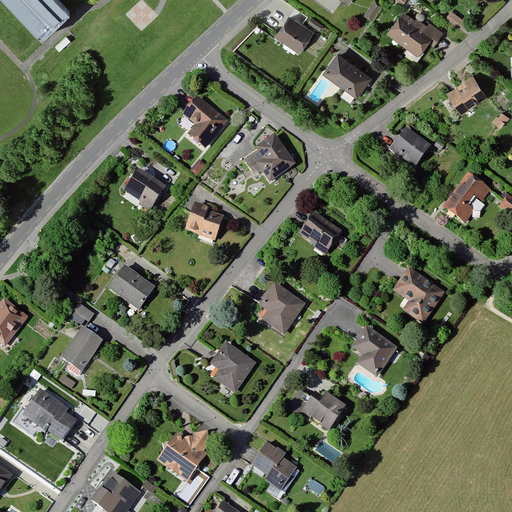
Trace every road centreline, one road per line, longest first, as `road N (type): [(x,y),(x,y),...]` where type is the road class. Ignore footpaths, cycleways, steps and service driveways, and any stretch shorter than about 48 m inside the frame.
road 1 (residential): [(349,325),(324,319),(242,441),(151,370)]
road 2 (tertiary): [(196,53),(80,166),(0,261)]
road 3 (residential): [(151,370),(331,155)]
road 4 (residential): [(331,155),(511,1)]
road 5 (residential): [(331,155),(471,257),(511,255)]
road 6 (residential): [(54,511),(151,370)]
road 7 (residential): [(196,53),(331,155)]
